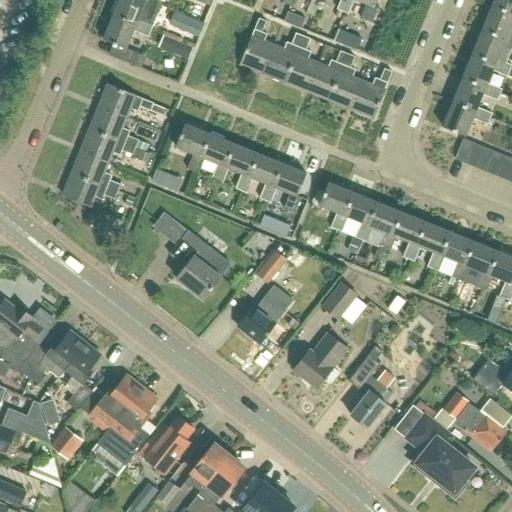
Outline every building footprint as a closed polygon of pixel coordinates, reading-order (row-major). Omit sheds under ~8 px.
[(118,0),(113,13),(137,23),(138,19),(152,25),(158,11),(162,1),(160,0),(118,0)] [(311,0),(306,14),(314,18),(320,3),(323,5),(324,3),(324,0),(311,0)] [(353,0),(339,0),(336,8),(336,10),(343,13),(347,14),(348,13),(353,0)] [(358,0),(367,3),(361,18),(372,23),(378,8),(374,6),(376,0),(358,0)] [(511,13),(511,0),(493,0),(491,5),(511,13)] [(481,29),(505,39),(507,35),(511,37),(511,13),(491,5),(481,29)] [(192,34),(197,22),(173,12),(168,24),(192,34)] [(305,19),(288,12),(284,21),(301,28),(305,19)] [(152,25),(138,19),(137,23),(113,13),(103,38),(126,47),(133,29),(148,36),(152,25)] [(263,72),(274,45),(264,41),(267,34),(262,32),(266,21),(259,18),(254,29),(252,36),(251,36),(243,55),(240,63),(263,72)] [(511,37),(507,35),(505,39),(481,29),(472,53),(496,63),(497,59),(502,46),(511,50),(511,37)] [(298,47),(303,36),(296,33),(291,44),(287,43),(284,50),(274,45),(263,72),(285,81),(296,54),(298,47)] [(191,48),(162,36),(157,48),(186,60),(191,48)] [(307,90),(318,63),(308,59),(311,52),(305,50),(310,39),(303,36),(298,47),(296,54),(285,81),(307,90)] [(343,65),(347,54),(340,51),(336,62),(332,60),(328,67),(318,63),(307,90),(329,99),(340,72),(343,65)] [(511,65),(497,59),(496,63),(472,53),(462,77),(486,87),(488,83),(493,71),(506,76),(511,78),(511,68),(510,67),(511,65)] [(351,108),(362,80),(353,77),(355,70),(350,68),(354,57),(347,54),(343,65),(340,72),(329,99),(351,108)] [(362,80),(351,108),(374,117),(385,90),(384,89),(387,83),(387,82),(391,71),(390,71),(384,68),(380,79),(375,77),(372,85),(362,80)] [(501,89),(488,83),(486,87),(462,77),(452,101),(476,111),(478,107),(483,95),(497,100),(501,89)] [(99,106),(126,117),(130,108),(137,111),(139,106),(150,110),(153,103),(142,98),(135,95),(135,94),(108,83),(99,106)] [(492,113),(478,107),(476,111),(452,101),(442,126),(465,136),(473,118),(487,124),(492,113)] [(122,128),(126,117),(99,106),(90,128),(117,139),(117,140),(124,143),(135,147),(138,140),(127,136),(129,130),(122,128)] [(200,156),(210,133),(185,123),(176,146),(193,153),(186,168),(198,173),(205,158),(200,156)] [(132,154),(135,147),(124,143),(117,140),(117,139),(90,128),(81,150),(108,161),(112,152),(119,155),(121,150),(132,154)] [(224,166),(234,143),(210,133),(200,156),(205,158),(217,163),(211,178),(222,183),(228,168),(224,166)] [(455,159),(465,163),(473,143),(463,139),(455,159)] [(248,176),(258,153),(234,143),(224,166),(228,168),(241,173),(235,188),(246,193),(252,178),(248,176)] [(465,163),(475,167),(483,147),(473,143),(465,163)] [(493,152),(483,147),(475,167),(485,171),(493,152)] [(104,172),(108,161),(81,150),(72,172),(99,183),(99,184),(106,187),(117,191),(120,184),(109,179),(111,175),(104,172)] [(503,156),(493,152),(485,171),(495,175),(503,156)] [(272,186),(282,163),(258,153),(248,176),(252,178),(265,183),(259,198),(270,202),(276,188),(272,186)] [(511,161),(511,159),(503,156),(495,175),(505,179),(511,161)] [(272,186),(276,188),(289,193),(283,208),(294,212),(301,197),(297,196),(306,173),(282,163),(272,186)] [(156,168),(151,181),(161,185),(167,172),(156,168)] [(114,199),(117,191),(106,187),(99,184),(99,183),(72,172),(63,195),(90,206),(94,196),(100,199),(103,194),(114,199)] [(344,215),(354,193),(329,182),(319,205),(337,213),(331,227),(342,232),(348,217),(344,215)] [(368,225),(378,202),(354,193),(344,215),(348,217),(361,222),(355,237),(366,242),(372,227),(368,225)] [(392,235),(402,212),(378,202),(368,225),(372,227),(385,232),(379,247),(390,252),(396,237),(392,235)] [(416,245),(426,222),(402,212),(392,235),(396,237),(409,242),(403,257),(414,261),(420,246),(416,245)] [(166,213),(156,226),(168,236),(178,223),(166,213)] [(282,222),(278,234),(285,236),(290,225),(282,222)] [(440,254),(449,232),(426,222),(416,245),(420,246),(433,252),(427,266),(438,271),(444,256),(440,254)] [(202,299),(220,277),(230,265),(210,248),(188,231),(169,254),(185,267),(176,278),(202,299)] [(464,265),(473,242),(449,232),(440,254),(444,256),(457,262),(451,276),(462,281),(468,266),(464,265)] [(488,274),(497,252),(473,242),(464,265),(468,266),(481,272),(475,286),(486,291),(492,276),(488,274)] [(267,285),(286,260),(274,251),(255,275),(267,285)] [(511,284),(511,283),(511,257),(497,252),(488,274),(492,276),(505,282),(499,296),(510,301),(511,296),(511,284)] [(338,321),(357,296),(340,282),(320,308),(338,321)] [(389,307),(398,293),(390,287),(380,302),(389,307)] [(277,289),(268,300),(264,297),(255,308),(252,305),(236,325),(259,343),(275,323),(274,322),(292,300),(277,289)] [(27,358),(39,342),(34,338),(42,328),(31,320),(34,317),(18,305),(15,308),(4,299),(0,304),(0,324),(14,335),(3,348),(27,358)] [(64,368),(84,342),(69,330),(61,340),(58,338),(54,343),(48,351),(39,344),(40,343),(39,342),(27,358),(31,371),(29,376),(31,377),(39,382),(49,369),(59,376),(65,369),(64,368)] [(293,371),(316,389),(323,379),(325,381),(326,379),(331,383),(339,373),(332,368),(347,349),(327,333),(312,352),(309,349),(293,371)] [(84,342),(64,368),(65,369),(73,375),(64,386),(73,393),(67,401),(77,409),(93,389),(83,382),(91,372),(88,369),(100,354),(84,342)] [(387,389),(370,376),(379,364),(375,361),(382,352),(375,346),(348,381),(359,390),(363,386),(369,390),(350,415),(367,428),(386,404),(379,398),(387,389)] [(27,358),(3,348),(3,349),(0,355),(0,373),(1,374),(4,366),(29,376),(31,371),(27,358)] [(511,370),(509,374),(492,360),(475,382),(493,396),(503,384),(511,390),(511,370)] [(112,406),(121,412),(141,386),(125,374),(113,390),(110,387),(102,398),(103,398),(94,409),(104,417),(112,406)] [(141,386),(121,412),(129,419),(120,430),(141,446),(149,435),(138,427),(139,427),(147,417),(143,414),(156,398),(141,386)] [(49,390),(35,399),(46,416),(60,407),(49,390)] [(506,432),(486,416),(456,393),(444,409),(457,419),(454,422),(461,428),(464,425),(467,428),(464,431),(470,436),(490,452),(506,432)] [(9,413),(8,414),(4,424),(51,444),(47,430),(43,417),(40,416),(38,421),(14,411),(9,413)] [(455,497),(466,483),(463,481),(474,467),(443,442),(449,434),(424,414),(408,435),(427,450),(414,466),(455,497)] [(56,415),(45,418),(48,426),(59,422),(56,415)] [(192,427),(177,415),(167,427),(163,423),(139,454),(164,472),(188,441),(184,438),(192,427)] [(0,450),(7,453),(16,431),(0,424),(0,450)] [(110,449),(119,455),(122,450),(114,446),(119,438),(98,426),(86,448),(104,459),(110,449)] [(68,459),(83,441),(66,427),(52,445),(68,459)] [(199,493),(228,455),(213,443),(191,471),(193,472),(185,482),(199,493)] [(28,448),(23,471),(48,477),(53,454),(28,448)] [(188,511),(221,511),(212,505),(213,504),(221,494),(222,495),(244,468),(228,455),(199,493),(186,510),(188,511)] [(68,511),(87,511),(95,501),(69,480),(63,488),(68,511)] [(0,499),(15,506),(21,490),(0,481),(0,499)] [(167,506),(174,497),(179,490),(168,481),(156,498),(167,506)] [(223,511),(264,511),(278,495),(263,483),(242,510),(243,511),(241,511),(232,511),(228,508),(227,508),(223,511)] [(140,511),(150,500),(141,492),(129,507),(136,511),(140,511)] [(278,495),(264,511),(289,511),(294,507),(278,495)]
